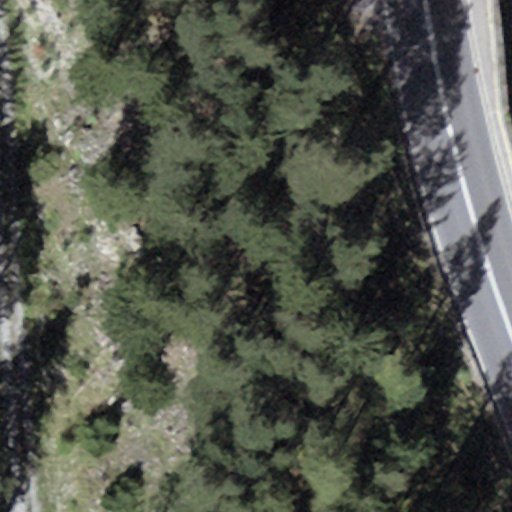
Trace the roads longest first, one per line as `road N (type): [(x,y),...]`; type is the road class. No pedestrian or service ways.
road 1 (track): [(34,511),(0,68)]
road 2 (primary): [(440,0),(490,235),(511,291)]
